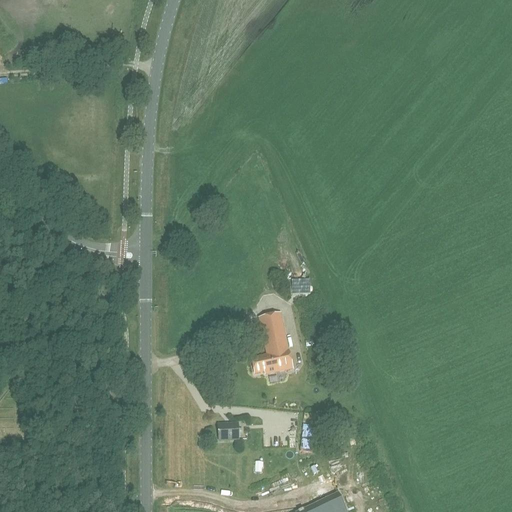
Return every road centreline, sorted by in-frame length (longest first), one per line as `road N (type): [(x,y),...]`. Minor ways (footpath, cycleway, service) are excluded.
road 1 (secondary): [(145,256),(151,109),(174,0)]
road 2 (secondary): [(146,511),(145,256)]
road 3 (unclassified): [(145,256),(90,250),(0,199)]
road 4 (track): [(0,75),(121,62),(157,69)]
